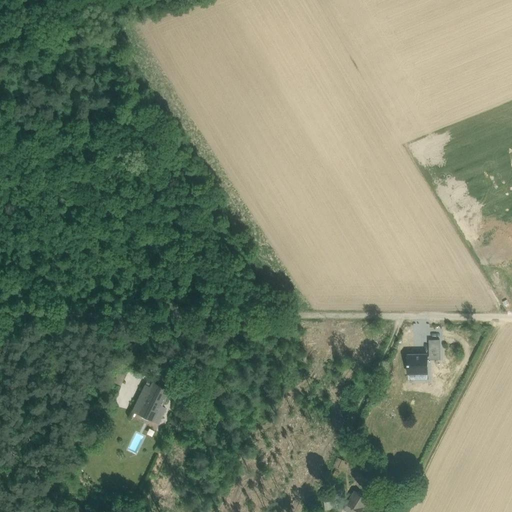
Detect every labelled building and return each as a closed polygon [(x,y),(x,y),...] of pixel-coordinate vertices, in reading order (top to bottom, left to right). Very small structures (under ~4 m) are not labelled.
[(440,356),(440,340),(429,340),(429,356),(440,356)] [(427,354),(408,354),(408,372),(415,372),(415,380),(427,380),(427,354)] [(116,364),(108,382),(120,387),(128,370),(116,364)] [(133,410),(150,418),(160,423),(167,409),(160,406),(168,389),(152,382),(150,386),(145,384),(133,410)] [(338,468),(341,468),(347,472),(361,485),(367,478),(351,463),(342,459),(338,468)] [(350,511),(359,511),(363,508),(369,498),(355,490),(344,508),(350,511)]
